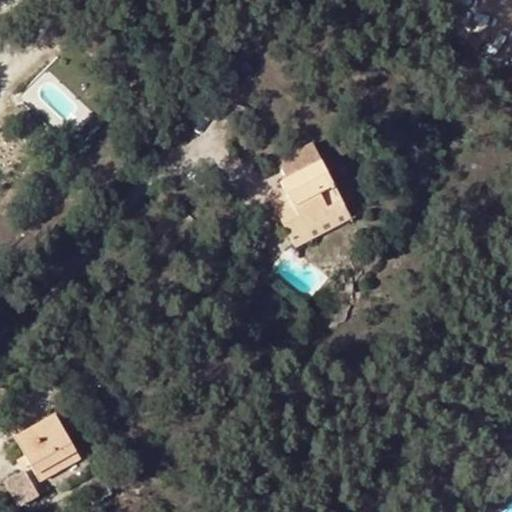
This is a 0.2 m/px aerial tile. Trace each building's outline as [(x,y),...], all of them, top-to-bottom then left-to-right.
[(240,123),(244,113),(235,109),(231,120),(240,123)] [(305,231),(346,209),(322,163),(281,184),(287,195),(293,209),(277,217),(294,249),(310,241),(305,231)] [(293,209),(287,195),(270,203),(277,217),(293,209)] [(310,241),(352,219),(346,209),(305,231),(310,241)] [(0,388),(0,412),(12,399),(0,388)] [(56,417),(14,439),(39,484),(79,461),(56,417)] [(24,473),(4,484),(18,508),(38,496),(24,473)]
